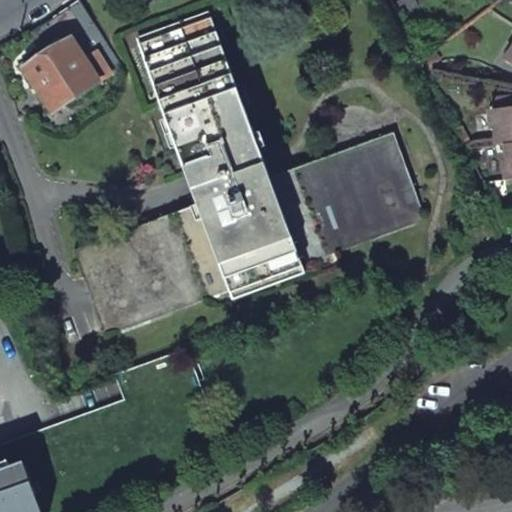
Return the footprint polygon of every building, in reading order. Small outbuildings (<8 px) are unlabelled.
[(35,30),(49,54),(70,39),(98,82),(121,66),(79,1),(35,30)] [(198,205),(230,291),(301,266),(269,178),(210,20),(140,46),(198,205)] [(22,66),(53,113),(98,82),(70,39),(49,54),(42,58),(40,54),(22,66)] [(495,128),(496,145),(505,144),(511,143),(511,106),(493,109),(495,128)] [(269,178),(301,266),(426,220),(394,134),(269,178)] [(74,251),(106,338),(230,291),(198,205),(74,251)] [(123,400),(0,444),(0,471),(24,462),(36,496),(217,430),(187,349),(115,375),(123,400)] [(0,511),(41,511),(36,496),(24,462),(0,471),(0,511)]
